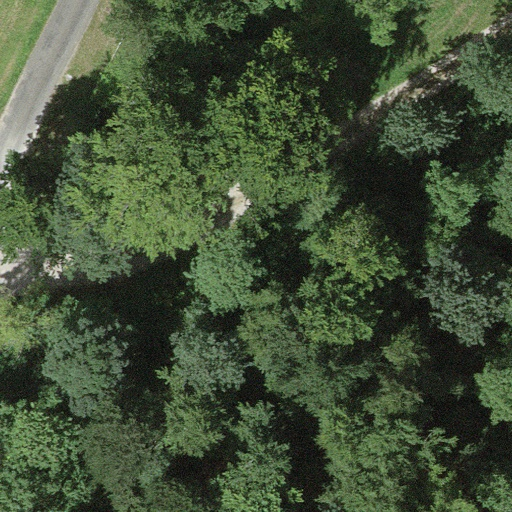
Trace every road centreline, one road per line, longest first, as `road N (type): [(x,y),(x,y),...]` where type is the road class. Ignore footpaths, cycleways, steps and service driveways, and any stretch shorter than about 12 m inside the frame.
road 1 (track): [(511,20),(314,145),(0,322)]
road 2 (unclassified): [(78,0),(0,160)]
